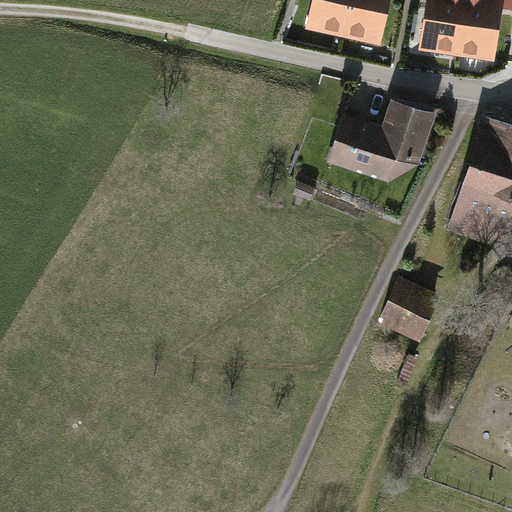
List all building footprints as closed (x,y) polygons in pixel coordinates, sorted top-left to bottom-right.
[(347,0),(312,0),(307,28),(341,34),(347,0)] [(391,0),(347,0),(341,34),(383,42),(391,0)] [(463,0),(426,0),(420,49),(456,54),(463,0)] [(501,0),(463,0),(456,54),(493,59),(501,0)] [(436,107),(391,93),(380,120),(344,109),(328,159),(387,179),(419,163),(436,107)] [(511,120),(483,111),(445,226),(491,241),(511,212),(511,120)] [(441,290),(398,273),(379,321),(422,338),(441,290)]
